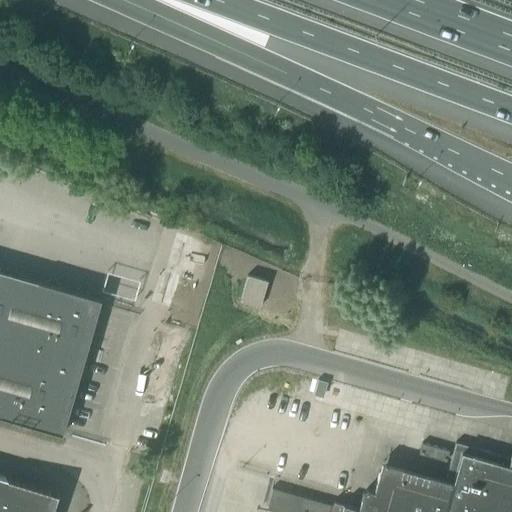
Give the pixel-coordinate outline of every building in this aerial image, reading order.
[(0,416),(60,434),(66,414),(69,414),(72,406),(69,405),(97,306),(99,299),(0,270),(0,416)] [(268,281),(248,275),(240,301),(261,307),(268,281)] [(277,511),(511,511),(511,447),(509,458),(454,443),(444,480),(381,463),(378,472),(373,492),(367,490),(362,493),(358,509),(341,505),(340,508),(272,489),(267,509),(277,511)] [(450,451),(422,443),(419,453),(447,461),(450,451)] [(50,511),(55,499),(51,491),(0,476),(0,511),(50,511)]
